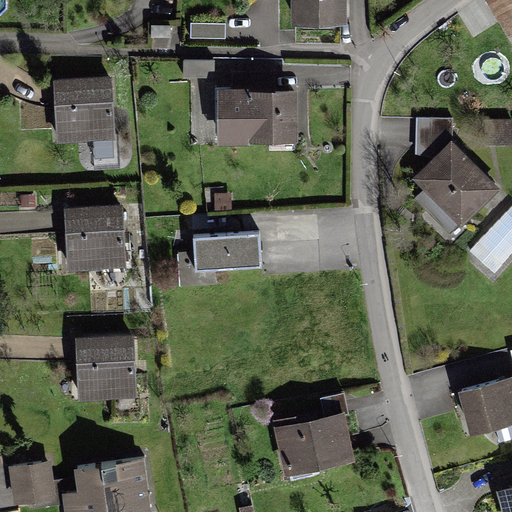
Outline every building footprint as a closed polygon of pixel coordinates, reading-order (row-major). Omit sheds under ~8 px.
[(337,0),(284,0),(285,28),(338,27),(337,0)] [(511,50),(511,0),(474,0),(454,12),(470,39),(496,25),(511,51),(511,50)] [(99,82),(47,83),(48,140),(100,139),(99,82)] [(288,94),(212,94),(212,144),(288,144),(288,94)] [(493,193),(444,143),(404,182),(453,232),(493,193)] [(114,213),(63,214),(64,271),(115,270),(114,213)] [(259,231),(193,235),(195,268),(261,265),(259,231)] [(122,339),(71,343),(75,400),(127,396),(122,339)] [(492,378),(451,388),(462,435),(511,422),(511,389),(495,393),(492,378)] [(338,419),(272,433),(281,475),(347,461),(338,419)] [(142,511),(137,463),(70,471),(73,496),(65,497),(67,511),(142,511)] [(42,466),(8,470),(12,504),(46,500),(42,466)] [(511,486),(511,490),(495,495),(499,511),(511,511),(511,476),(509,477),(511,486)]
